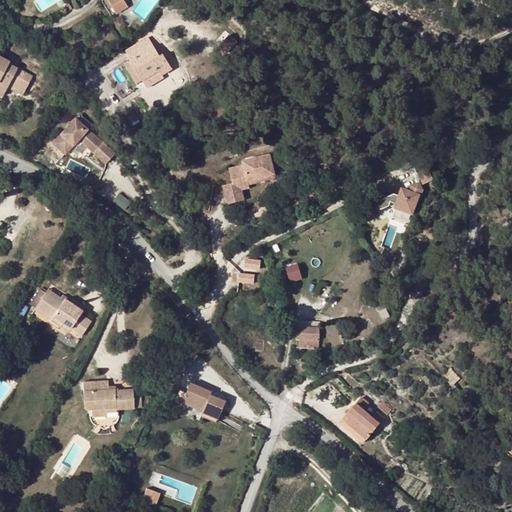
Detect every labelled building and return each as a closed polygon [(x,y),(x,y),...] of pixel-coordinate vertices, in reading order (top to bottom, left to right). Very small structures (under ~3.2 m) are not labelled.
[(102,0),(110,16),(116,13),(127,7),(122,0),(102,0)] [(238,42),(231,35),(221,46),(227,52),(232,48),(234,50),(239,46),(236,44),(238,42)] [(160,56),(149,37),(126,51),(131,60),(130,60),(142,81),(159,71),(162,75),(172,69),(163,54),(160,56)] [(32,76),(8,64),(10,62),(0,56),(0,83),(7,87),(8,87),(22,95),(32,76)] [(136,85),(142,81),(130,60),(124,64),(136,85)] [(121,98),(132,92),(127,82),(115,89),(121,98)] [(115,154),(75,118),(53,142),(53,143),(65,154),(79,139),(86,146),(89,142),(96,148),(93,152),(105,164),(115,154)] [(96,148),(89,142),(86,146),(93,152),(96,148)] [(276,181),(270,154),(269,154),(243,161),(244,165),(229,169),(233,184),(224,186),(228,203),(244,198),(242,189),(260,185),(259,181),(265,180),(266,183),(276,181)] [(426,165),(411,172),(415,180),(420,178),(424,186),(434,182),(426,165)] [(420,178),(415,180),(417,183),(419,182),(421,188),(424,186),(420,178)] [(394,193),(377,201),(381,210),(389,206),(412,214),(416,203),(418,203),(423,190),(419,182),(410,186),(409,190),(404,189),(400,190),(399,195),(394,193)] [(287,266),(291,281),(304,278),(301,262),(287,266)] [(248,271),(263,273),(264,264),(249,263),(248,271)] [(243,285),(258,287),(258,278),(244,277),(243,285)] [(41,290),(30,306),(36,310),(38,307),(54,318),(52,321),(53,322),(60,327),(63,323),(81,336),(91,322),(81,315),(82,312),(78,308),(65,300),(62,304),(46,294),(41,290)] [(46,294),(62,304),(65,300),(62,297),(61,298),(49,290),(46,294)] [(308,305),(320,313),(328,303),(316,294),(308,305)] [(62,297),(65,300),(75,306),(77,305),(63,296),(62,297)] [(35,311),(50,320),(52,321),(54,318),(38,307),(36,310),(35,311)] [(385,308),(384,309),(378,312),(383,320),(389,316),(385,308)] [(71,329),(63,323),(60,327),(69,333),(71,329)] [(319,348),(320,328),(296,328),(296,339),(299,339),(299,347),(319,348)] [(188,368),(199,357),(190,348),(179,360),(188,368)] [(146,359),(143,368),(155,373),(158,364),(146,359)] [(142,408),(141,398),(133,398),(133,390),(116,391),(108,391),(108,390),(108,382),(84,383),(84,391),(85,407),(87,410),(92,411),(117,409),(117,410),(134,409),(134,408),(142,408)] [(216,421),(224,403),(218,400),(219,397),(210,393),(190,384),(186,393),(172,387),(166,401),(181,407),(183,402),(203,410),(201,415),(216,421)] [(453,385),(449,389),(457,397),(461,393),(453,385)] [(350,417),(346,422),(367,438),(383,419),(376,413),(372,417),(363,409),(368,403),(362,397),(347,414),(350,417)] [(390,410),(381,402),(376,408),(386,415),(390,410)] [(347,414),(340,423),(363,443),(367,438),(346,422),(350,417),(347,414)] [(402,434),(391,422),(389,425),(399,436),(402,434)] [(156,506),(161,493),(147,488),(142,501),(156,506)]
